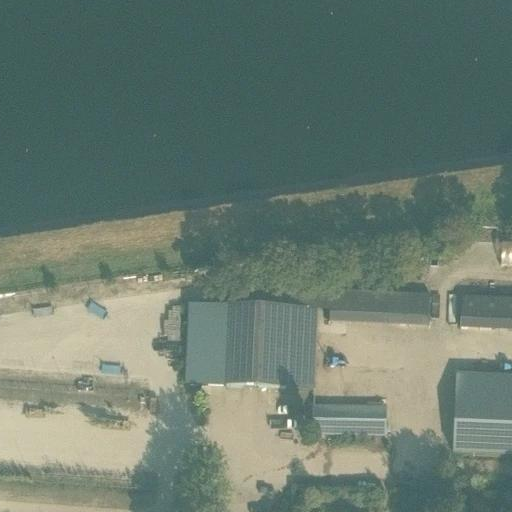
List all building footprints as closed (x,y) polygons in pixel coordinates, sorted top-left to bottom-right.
[(511,266),(511,245),(501,245),(500,267),(511,266)] [(427,327),(428,297),(328,293),(327,324),(427,327)] [(511,301),(460,298),(458,329),(511,332),(511,301)] [(319,312),(187,306),(184,388),(315,394),(319,312)] [(511,460),(511,400),(456,398),(453,457),(511,460)] [(385,409),(314,408),(314,437),(385,437),(385,409)]
